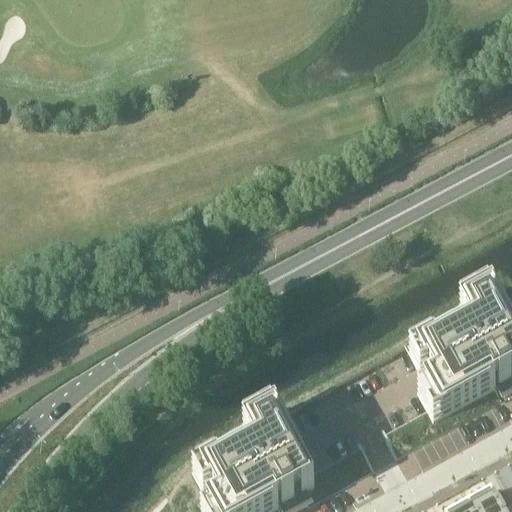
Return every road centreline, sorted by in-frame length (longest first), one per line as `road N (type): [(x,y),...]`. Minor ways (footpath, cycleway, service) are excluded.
road 1 (tertiary): [(18,511),(107,407),(257,288)]
road 2 (tertiary): [(257,288),(511,153)]
road 3 (tertiary): [(257,288),(161,335),(75,396)]
road 4 (residential): [(511,439),(378,511)]
